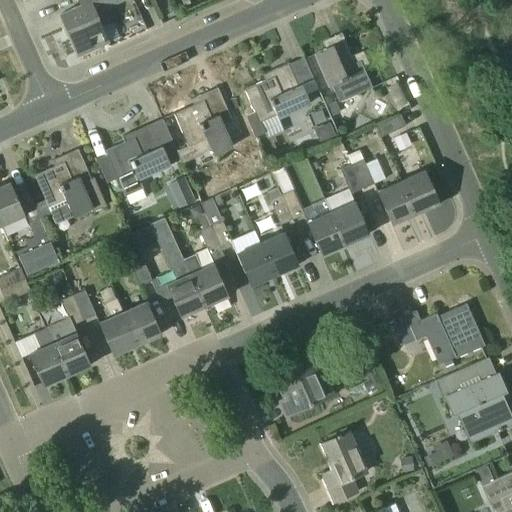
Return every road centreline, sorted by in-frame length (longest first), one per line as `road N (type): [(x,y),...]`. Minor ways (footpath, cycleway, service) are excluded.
road 1 (residential): [(210,356),(487,237)]
road 2 (residential): [(54,106),(295,0)]
road 3 (residential): [(384,0),(487,237)]
road 4 (residential): [(12,437),(210,356)]
road 5 (residential): [(106,511),(255,444)]
